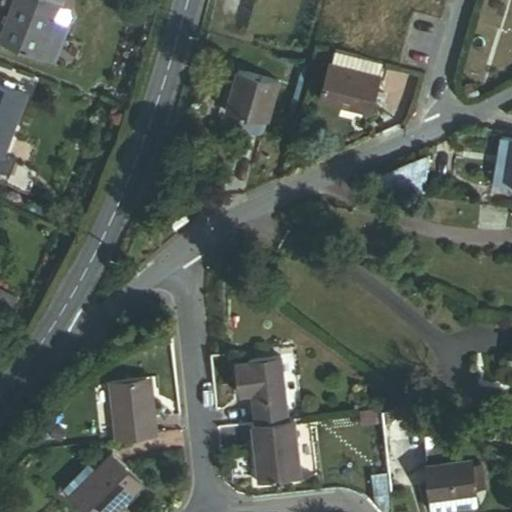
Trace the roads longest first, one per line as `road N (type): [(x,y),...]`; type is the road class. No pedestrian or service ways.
road 1 (tertiary): [(71,308),(142,136),(183,0)]
road 2 (residential): [(179,252),(221,221),(430,126)]
road 3 (residential): [(179,252),(207,510)]
road 4 (residential): [(367,511),(345,499),(207,510)]
road 5 (residential): [(430,126),(466,0)]
road 6 (residential): [(71,308),(179,252)]
